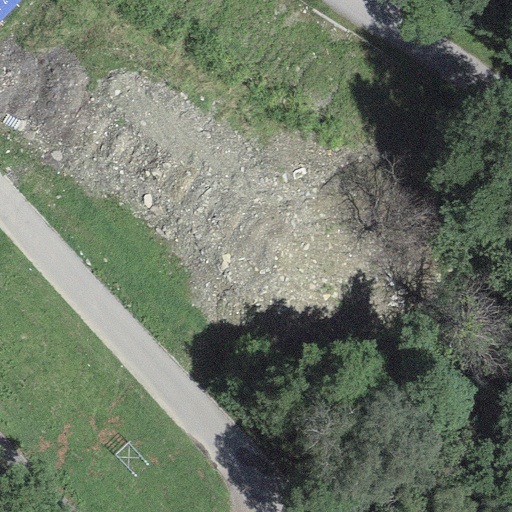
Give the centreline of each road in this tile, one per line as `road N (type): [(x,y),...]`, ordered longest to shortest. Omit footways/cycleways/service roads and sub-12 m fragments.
road 1 (track): [(281,511),(0,195)]
road 2 (track): [(511,109),(343,0)]
